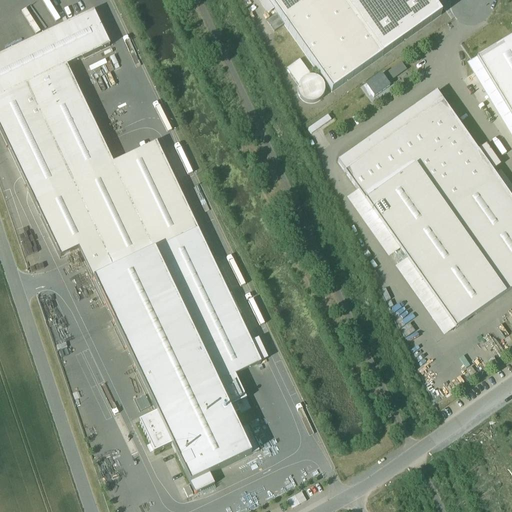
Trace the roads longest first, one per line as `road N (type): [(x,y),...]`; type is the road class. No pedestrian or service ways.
road 1 (residential): [(0,237),(92,511)]
road 2 (residential): [(511,385),(352,493)]
